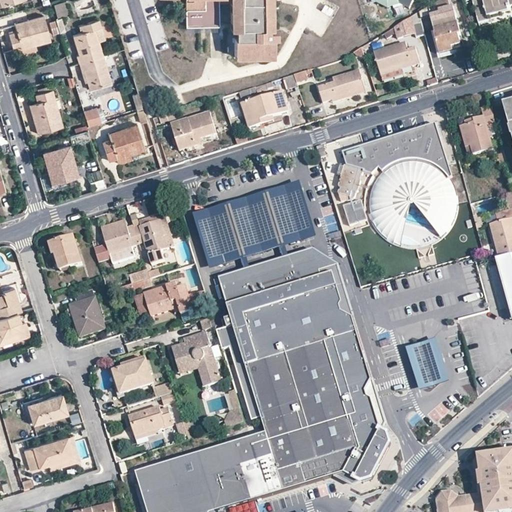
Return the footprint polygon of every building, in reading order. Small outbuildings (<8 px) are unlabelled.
[(184,0),(185,12),(203,12),(203,0),(228,0),(229,27),(234,27),(234,56),(273,55),(272,36),(276,36),(276,29),(268,29),(268,27),(272,26),(271,0),(184,0)] [(203,0),(203,12),(185,12),(185,28),(219,27),(218,0),(203,0)] [(376,0),(377,2),(389,8),(400,4),(410,9),(415,0),(376,0)] [(438,0),(429,6),(432,16),(446,12),(451,10),(448,0),(438,0)] [(511,0),(474,0),(473,0),(479,22),(488,20),(487,17),(495,15),(494,9),(506,5),(507,9),(510,8),(509,5),(511,4),(511,0)] [(53,4),(57,17),(68,14),(64,1),(53,4)] [(389,8),(392,19),(404,15),(400,4),(389,8)] [(494,9),(495,15),(508,11),(507,9),(506,5),(494,9)] [(432,16),(433,22),(442,20),(443,26),(449,25),(446,12),(432,16)] [(424,35),(417,13),(411,17),(394,27),(397,39),(414,34),(415,37),(424,35)] [(50,37),(43,14),(14,22),(16,29),(8,31),(13,47),(21,45),(35,41),(50,37)] [(80,31),(100,25),(98,17),(78,23),(80,31)] [(49,21),(52,34),(58,32),(55,19),(49,21)] [(435,34),(440,54),(453,51),(452,46),(460,44),(458,35),(460,35),(457,23),(449,25),(443,26),(442,20),(433,22),(436,34),(435,34)] [(73,33),(79,53),(76,53),(78,62),(102,55),(97,39),(104,37),(100,25),(80,31),(73,33)] [(35,41),(21,45),(22,51),(37,47),(35,41)] [(408,50),(405,42),(374,51),(380,71),(381,75),(383,80),(403,74),(402,69),(401,65),(411,62),(412,66),(420,64),(415,47),(408,50)] [(184,45),(184,57),(195,57),(195,55),(195,47),(195,46),(193,46),(185,45),(184,45)] [(84,68),(89,86),(109,80),(102,55),(78,62),(80,69),(84,68)] [(295,72),(295,79),(309,78),(308,70),(295,72)] [(319,87),(323,102),(332,99),(364,89),(359,70),(333,78),(334,83),(319,87)] [(284,80),(286,87),(296,85),(293,77),(284,80)] [(272,82),(255,87),(257,93),(273,88),(272,82)] [(364,89),(332,99),(333,103),(365,93),(364,89)] [(29,104),(38,133),(61,126),(50,90),(35,94),(37,102),(29,104)] [(243,103),(250,128),(262,124),(261,120),(274,116),(287,112),(281,91),(243,103)] [(461,128),(467,149),(472,148),(474,155),(492,149),(487,130),(497,127),(491,106),(481,109),(484,118),(472,121),(473,125),(466,127),(461,128)] [(100,123),(96,108),(83,112),(87,127),(100,123)] [(179,118),(177,111),(166,115),(167,120),(168,121),(179,118)] [(172,125),(179,150),(197,144),(196,139),(201,138),(216,133),(210,113),(172,125)] [(439,136),(436,124),(428,126),(426,133),(436,135),(435,138),(439,139),(439,136)] [(142,150),(135,126),(108,134),(110,141),(103,143),(107,160),(115,158),(130,153),(142,150)] [(341,201),(354,198),(356,197),(357,192),(358,191),(361,181),(360,180),(361,175),(363,175),(364,174),(363,171),(372,173),(381,169),(382,172),(378,177),(376,180),(372,188),(370,195),(369,203),(369,209),(371,218),(374,224),(377,230),(378,232),(380,234),(384,238),(390,242),(397,246),(407,248),(415,248),(420,248),(424,247),(433,244),(441,239),(449,231),(451,228),(452,226),(456,217),(457,213),(458,211),(458,200),(457,195),(456,191),(453,184),(452,182),(449,178),(452,177),(439,136),(439,139),(435,138),(436,135),(426,133),(428,126),(426,127),(353,150),(342,153),(346,166),(344,168),(339,186),(341,187),(340,190),(339,191),(338,193),(341,201)] [(44,153),(52,181),(75,174),(67,146),(44,153)] [(130,153),(115,158),(117,164),(132,159),(130,153)] [(105,186),(100,169),(86,173),(92,191),(105,186)] [(229,205),(194,215),(210,272),(245,261),(316,239),(309,215),(299,184),(229,205)] [(59,191),(61,198),(67,196),(66,189),(59,191)] [(367,219),(361,199),(343,205),(349,225),(367,219)] [(491,225),(500,259),(511,255),(511,209),(496,214),(498,223),(491,225)] [(160,221),(168,248),(174,247),(164,213),(139,221),(141,226),(160,221)] [(103,234),(127,227),(125,221),(101,228),(103,234)] [(134,228),(139,245),(146,242),(150,258),(168,253),(167,249),(168,248),(160,221),(141,226),(134,228)] [(95,250),(99,262),(111,258),(113,264),(135,257),(132,247),(139,245),(134,228),(128,230),(127,227),(103,234),(107,246),(95,250)] [(55,247),(61,266),(71,262),(72,265),(83,262),(73,232),(50,240),(52,248),(55,247)] [(342,312),(353,318),(336,263),(314,251),(219,278),(221,285),(315,257),(321,277),(333,273),(342,303),(340,307),(342,312)] [(496,260),(511,316),(511,255),(500,259),(496,260)] [(215,511),(345,473),(350,476),(362,482),(372,478),(391,443),(388,433),(381,431),(372,399),(368,397),(366,392),(368,388),(372,380),(353,318),(342,312),(340,307),(342,303),(333,273),(321,277),(315,257),(221,285),(231,317),(225,319),(228,328),(234,326),(262,419),(266,433),(247,439),(242,440),(136,473),(147,511),(215,511)] [(130,276),(132,284),(142,281),(149,279),(147,271),(130,276)] [(132,284),(135,290),(145,287),(142,281),(132,284)] [(181,312),(185,325),(193,322),(190,312),(206,307),(201,292),(189,296),(186,286),(178,289),(176,284),(145,294),(152,316),(175,309),(174,307),(179,305),(181,312)] [(21,310),(14,288),(2,291),(3,294),(0,294),(0,316),(17,312),(21,310)] [(105,327),(93,289),(76,294),(79,302),(77,302),(82,318),(76,320),(81,335),(105,327)] [(141,319),(152,316),(145,294),(134,297),(141,319)] [(82,318),(77,302),(71,304),(76,320),(82,318)] [(0,339),(0,340),(14,336),(15,340),(29,336),(25,324),(18,326),(17,322),(20,320),(17,312),(0,316),(0,339)] [(202,322),(204,331),(211,329),(209,320),(202,322)] [(234,326),(228,328),(217,331),(223,350),(230,348),(253,421),(262,419),(234,326)] [(173,348),(180,371),(203,364),(210,386),(221,383),(207,333),(184,340),(185,344),(173,348)] [(0,340),(0,339),(0,345),(15,340),(14,336),(0,340)] [(416,390),(447,382),(436,338),(405,347),(416,390)] [(114,369),(121,391),(124,390),(153,381),(147,359),(114,369)] [(203,364),(180,371),(181,376),(199,371),(204,388),(210,386),(203,364)] [(156,389),(158,398),(162,396),(172,393),(169,385),(156,389)] [(229,393),(234,411),(241,409),(235,391),(229,393)] [(162,396),(164,404),(174,401),(172,393),(162,396)] [(28,404),(33,422),(66,413),(61,395),(44,400),(28,404)] [(129,417),(136,436),(153,431),(155,436),(160,434),(159,430),(173,425),(168,409),(160,412),(159,408),(131,417),(129,417)] [(241,409),(234,411),(229,413),(224,423),(226,430),(246,424),(241,409)] [(183,423),(187,436),(193,434),(189,422),(183,423)] [(178,425),(181,437),(187,436),(183,423),(178,425)] [(242,440),(247,439),(244,429),(239,430),(242,440)] [(153,431),(136,436),(137,441),(155,436),(153,431)] [(73,456),(48,463),(50,470),(80,461),(73,436),(67,437),(73,456)] [(25,450),(31,469),(48,463),(73,456),(67,437),(25,450)] [(483,498),(471,499),(467,500),(459,501),(458,497),(449,491),(442,492),(436,500),(437,511),(485,511),(485,510),(499,508),(499,511),(506,511),(510,511),(510,506),(511,505),(511,475),(511,476),(510,468),(511,467),(511,451),(482,455),(484,473),(482,473),(483,486),(482,486),(483,498)] [(484,473),(482,455),(477,456),(473,462),(477,494),(458,497),(459,501),(467,500),(471,499),(483,498),(482,486),(483,486),(482,473),(484,473)] [(30,479),(21,481),(24,489),(33,487),(30,479)] [(80,511),(114,511),(113,503),(93,508),(93,509),(80,511)]
